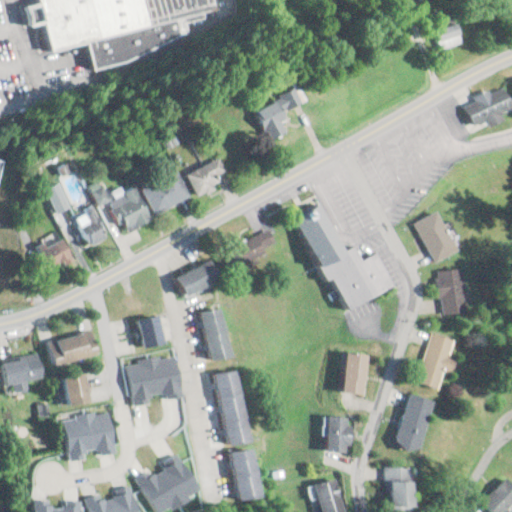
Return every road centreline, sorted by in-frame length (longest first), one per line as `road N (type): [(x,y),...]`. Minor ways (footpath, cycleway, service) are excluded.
road 1 (tertiary): [(511,51),(90,284),(0,321)]
road 2 (residential): [(340,146),(411,282),(357,454),(358,511)]
